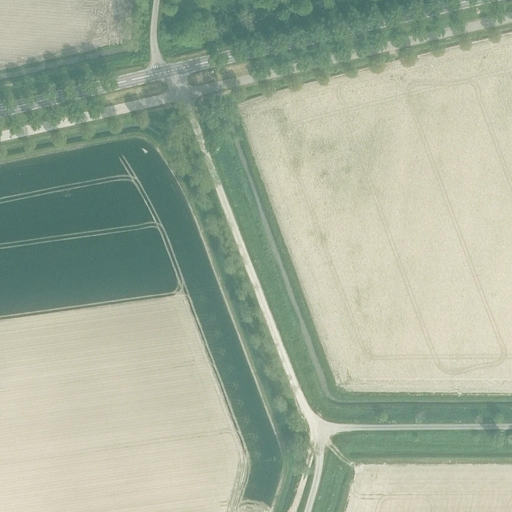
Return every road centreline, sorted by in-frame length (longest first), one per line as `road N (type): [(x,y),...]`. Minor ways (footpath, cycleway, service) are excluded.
road 1 (unclassified): [(320,428),(299,400),(183,95)]
road 2 (unclassified): [(183,95),(511,18)]
road 3 (secondary): [(174,69),(477,0)]
road 4 (unclassified): [(511,428),(320,428)]
road 5 (unclassified): [(0,138),(183,95)]
road 6 (secondary): [(0,110),(174,69)]
